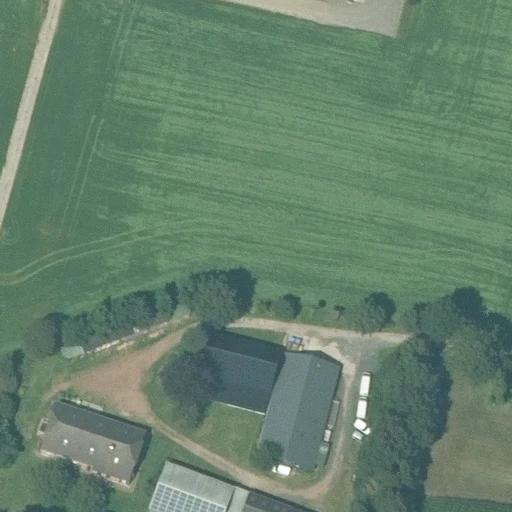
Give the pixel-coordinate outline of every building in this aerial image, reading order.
[(146,320),(62,352),(67,365),(191,318),(187,306),(146,321),(146,320)] [(280,355),(206,336),(201,359),(184,355),(179,373),(171,371),(168,380),(195,387),(192,400),(264,418),(280,355)] [(284,356),(257,459),(277,464),(311,473),(313,467),(319,444),(329,404),(333,389),(338,370),(284,356)] [(145,435),(55,408),(41,456),(94,471),(94,474),(130,487),(145,435)] [(289,511),(166,467),(149,511),(289,511)]
